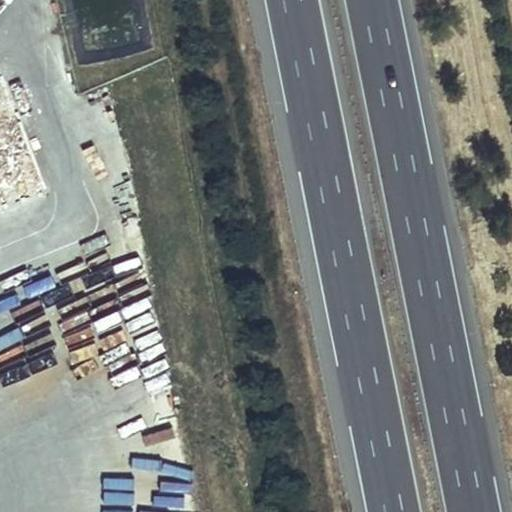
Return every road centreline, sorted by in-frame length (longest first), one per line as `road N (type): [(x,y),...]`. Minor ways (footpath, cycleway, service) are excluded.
road 1 (motorway): [(477,511),(375,0)]
road 2 (motorway): [(294,0),(396,511)]
